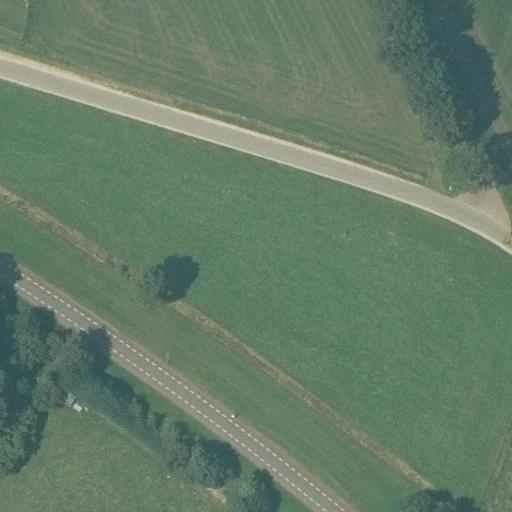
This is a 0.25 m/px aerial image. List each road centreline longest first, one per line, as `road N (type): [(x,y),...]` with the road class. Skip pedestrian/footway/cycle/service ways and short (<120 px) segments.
road 1 (unclassified): [(511,241),(493,227),(167,117),(0,71)]
road 2 (tertiary): [(331,511),(202,408),(0,270)]
